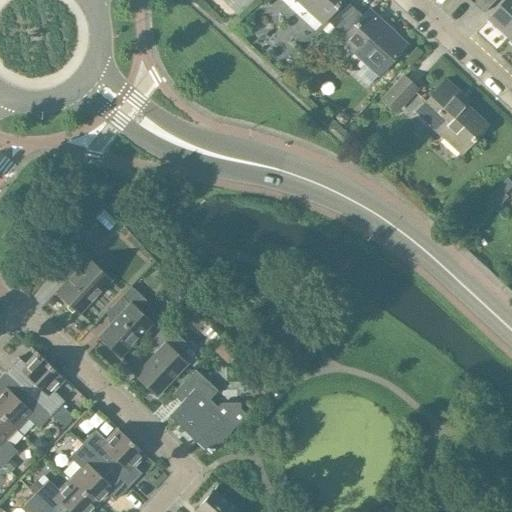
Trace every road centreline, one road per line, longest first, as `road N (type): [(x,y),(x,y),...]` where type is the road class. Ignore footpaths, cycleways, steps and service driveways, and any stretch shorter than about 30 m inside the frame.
road 1 (secondary): [(167,139),(329,188),(437,261),(511,331)]
road 2 (residential): [(159,511),(192,473),(17,310),(0,324)]
road 3 (residential): [(511,92),(412,0)]
